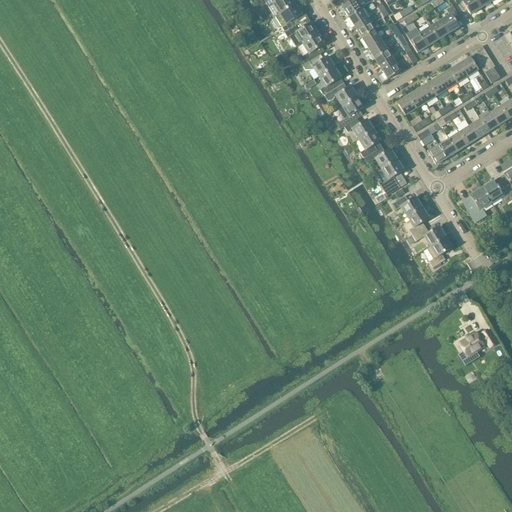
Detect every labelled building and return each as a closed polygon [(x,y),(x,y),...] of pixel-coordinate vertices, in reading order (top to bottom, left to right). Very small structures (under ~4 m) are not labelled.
[(267,0),(264,2),(268,7),(274,17),(279,14),(294,5),(291,1),(292,0),(267,0)] [(348,18),(361,10),(355,0),(353,0),(341,8),(348,18)] [(441,0),(438,0),(430,5),(433,9),(443,3),(441,0)] [(480,9),(474,0),(465,0),(462,3),(470,16),(480,9)] [(488,0),(474,0),(480,9),(491,3),(488,0)] [(297,9),(294,5),(279,14),(274,17),(284,33),(297,25),(294,20),(301,16),(300,15),(301,14),(298,9),(297,9)] [(354,29),(368,20),(361,10),(348,18),(354,29)] [(440,21),(448,35),(459,28),(451,15),(440,21)] [(374,30),(368,20),(354,29),(361,39),(374,30)] [(284,33),(283,34),(286,39),(287,39),(295,34),(302,44),(317,34),(314,30),(315,29),(312,24),(311,24),(310,24),(306,26),(303,21),(297,25),(284,33)] [(429,28),(438,41),(448,35),(440,21),(429,28)] [(419,34),(427,47),(438,41),(429,28),(419,34)] [(361,39),(367,49),(381,41),(374,30),(361,39)] [(308,54),(300,59),(304,65),(316,57),(320,55),(324,52),(320,47),(324,45),(323,44),(324,43),(321,38),(320,38),(317,34),(302,44),(308,54)] [(417,54),(427,47),(419,34),(409,41),(417,54)] [(381,41),(367,49),(374,59),(387,51),(381,41)] [(474,59),(484,52),(481,47),(471,54),(474,59)] [(394,62),(387,51),(374,59),(380,70),(394,62)] [(410,51),(406,54),(413,64),(417,62),(410,51)] [(477,64),(488,57),(484,52),(474,59),(477,64)] [(304,65),(302,66),(305,71),(311,71),(313,69),(318,77),(334,68),(331,64),(332,63),(328,58),(327,58),(327,57),(323,60),(320,55),(316,57),(304,65)] [(480,69),(491,62),(488,57),(477,64),(480,69)] [(469,58),(458,65),(466,78),(477,72),(469,58)] [(394,62),(380,70),(387,80),(400,72),(394,62)] [(484,74),(492,68),(494,68),(491,62),(480,69),(484,74)] [(458,65),(448,71),(456,85),(466,78),(458,65)] [(320,91),(324,96),(343,84),(340,79),(340,78),(340,77),(337,72),(337,73),(334,68),(318,77),(325,88),(320,91)] [(492,68),(484,74),(491,85),(499,80),(492,68)] [(448,71),(437,78),(446,91),(456,85),(448,71)] [(437,78),(427,84),(435,97),(446,91),(437,78)] [(343,84),(324,96),(327,102),(328,102),(329,102),(330,102),(331,102),(332,102),(332,101),(333,101),(334,100),(334,99),(335,98),(335,97),(341,107),(357,97),(354,93),(355,93),(351,88),(350,87),(347,89),(343,84)] [(427,84),(417,90),(425,104),(435,97),(427,84)] [(417,90),(406,97),(415,110),(425,104),(417,90)] [(359,102),(357,97),(341,107),(348,117),(345,119),(342,119),(339,120),(338,123),(342,129),(344,128),(356,120),(362,116),(359,111),(363,108),(364,107),(360,102),(359,102)] [(415,110),(406,97),(396,103),(404,117),(415,110)] [(511,104),(510,101),(500,107),(508,121),(511,118),(511,104)] [(500,107),(489,114),(498,127),(508,121),(500,107)] [(489,114),(479,120),(487,133),(498,127),(489,114)] [(427,118),(422,121),(425,126),(430,123),(427,118)] [(359,125),(356,120),(344,128),(347,133),(352,130),(358,140),(373,131),(370,127),(371,126),(368,121),(367,121),(366,120),(359,125)] [(479,120),(469,127),(477,140),(487,133),(479,120)] [(412,128),(415,133),(425,126),(422,121),(421,122),(412,127),(412,128)] [(433,127),(427,130),(430,135),(436,132),(433,127)] [(469,127),(459,133),(467,146),(477,140),(469,127)] [(430,135),(427,130),(417,136),(420,141),(430,135)] [(376,135),(373,131),(358,140),(364,151),(360,154),(363,159),(381,148),(378,143),(380,142),(379,141),(380,140),(377,135),(376,135)] [(467,146),(459,133),(448,140),(456,153),(467,146)] [(446,160),(456,153),(448,140),(438,146),(446,160)] [(446,160),(438,146),(427,153),(435,166),(446,160)] [(384,153),(381,148),(363,159),(367,165),(375,160),(381,170),(396,161),(393,156),(394,156),(391,150),(390,151),(389,150),(384,153)] [(382,171),(377,174),(380,178),(384,175),(388,181),(380,185),(387,196),(399,189),(393,178),(399,173),(403,171),(402,170),(403,170),(400,165),(399,165),(396,161),(381,170),(382,171)] [(506,179),(501,182),(511,199),(511,170),(503,175),(506,179)] [(493,182),(481,189),(491,204),(500,198),(504,205),(511,200),(511,199),(501,182),(496,185),(493,182)] [(491,204),(481,189),(470,197),(472,200),(464,205),(475,224),(486,217),(482,210),(491,204)] [(404,197),(392,205),(395,210),(400,208),(402,211),(403,213),(404,214),(401,216),(403,220),(421,209),(419,205),(420,204),(416,198),(415,199),(415,198),(408,202),(404,197)] [(421,209),(403,220),(406,224),(409,223),(413,228),(408,231),(412,237),(424,229),(421,224),(428,219),(428,218),(429,218),(425,212),(424,213),(421,209)] [(427,234),(424,229),(412,237),(415,242),(423,237),(429,247),(445,238),(442,233),(439,228),(438,227),(427,234)] [(448,243),(445,238),(429,247),(436,258),(428,262),(432,268),(444,261),(441,255),(451,249),(451,248),(452,247),(448,242),(448,243)] [(490,348),(496,344),(487,330),(481,334),(483,337),(479,339),(476,333),(458,344),(467,357),(484,346),(483,345),(487,343),(490,348)]
